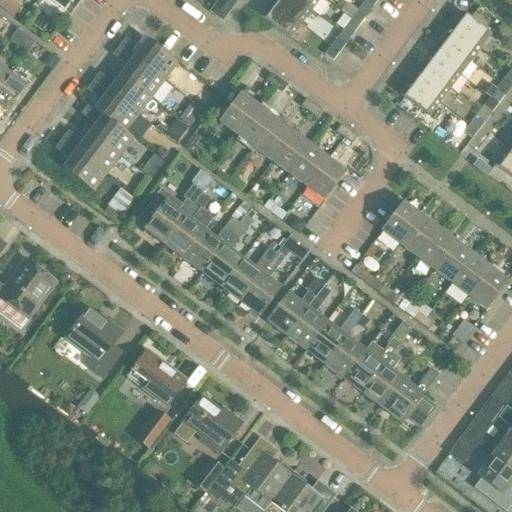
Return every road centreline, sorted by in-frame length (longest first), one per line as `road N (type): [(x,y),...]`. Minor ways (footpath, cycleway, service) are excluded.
road 1 (residential): [(395,487),(0,196)]
road 2 (residential): [(394,157),(381,135),(261,49),(216,48),(147,0)]
road 3 (residential): [(0,164),(120,0)]
road 4 (residential): [(395,487),(511,334)]
